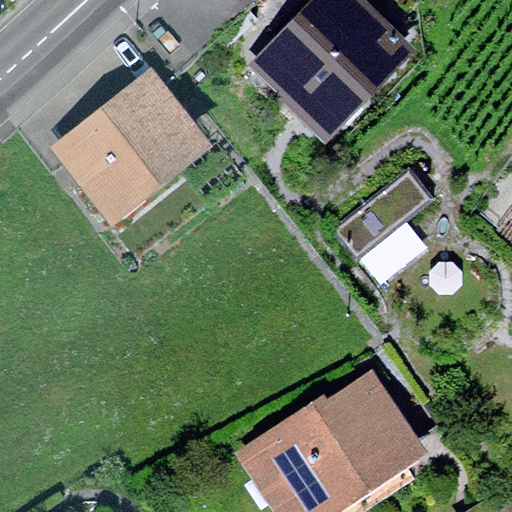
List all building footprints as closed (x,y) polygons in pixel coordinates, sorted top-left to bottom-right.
[(244,0),(254,10),(266,0),(244,0)] [(284,100),(312,127),(404,33),(387,17),(377,27),(348,0),(330,0),(313,18),(303,9),(282,30),(292,40),(265,68),(291,93),(284,100)] [(146,87),(69,148),(114,205),(192,143),(146,87)] [(407,168),(330,229),(354,260),(431,199),(407,168)] [(511,205),(495,226),(511,239),(511,205)] [(319,407),(195,490),(209,511),(333,511),(349,502),(342,492),(410,447),(371,388),(384,379),(369,357),(333,382),(345,401),(324,415),(319,407)] [(498,511),(490,498),(467,511),(498,511)]
